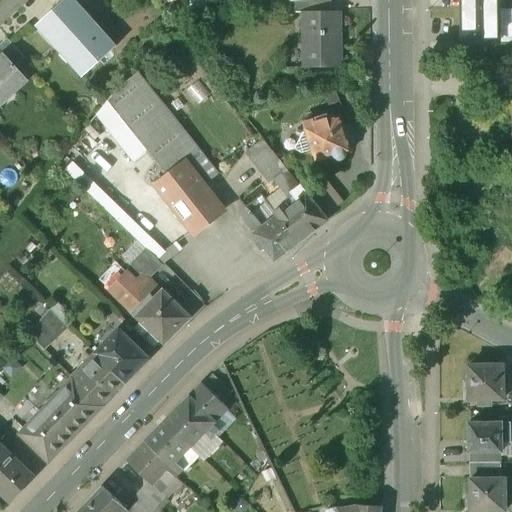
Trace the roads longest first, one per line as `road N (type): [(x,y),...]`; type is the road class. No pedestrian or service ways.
road 1 (tertiary): [(342,271),(306,279),(183,358),(40,511)]
road 2 (tertiary): [(384,232),(388,0)]
road 3 (tertiary): [(400,511),(390,298)]
